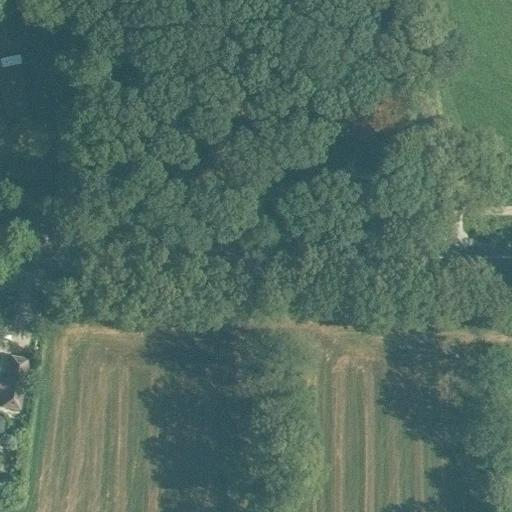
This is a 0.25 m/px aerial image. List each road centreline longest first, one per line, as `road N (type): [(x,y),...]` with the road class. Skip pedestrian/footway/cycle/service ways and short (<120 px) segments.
road 1 (tertiary): [(511,257),(0,258)]
road 2 (track): [(460,257),(449,172),(380,0)]
